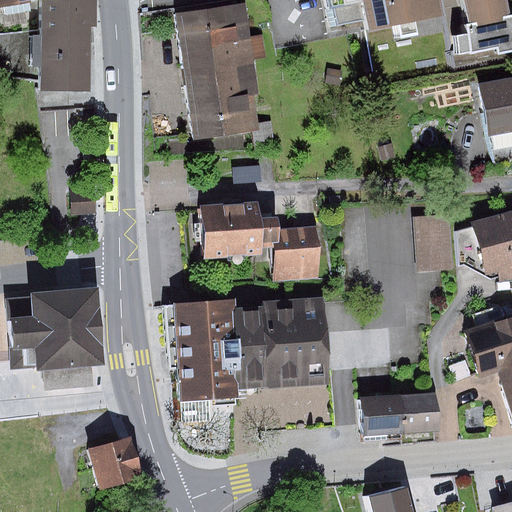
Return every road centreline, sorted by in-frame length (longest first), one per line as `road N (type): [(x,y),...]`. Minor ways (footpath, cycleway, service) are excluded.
road 1 (residential): [(173,501),(303,465),(511,449)]
road 2 (secondary): [(113,0),(119,265)]
road 3 (secondary): [(119,265),(129,360),(173,501)]
road 4 (residential): [(0,281),(119,265)]
